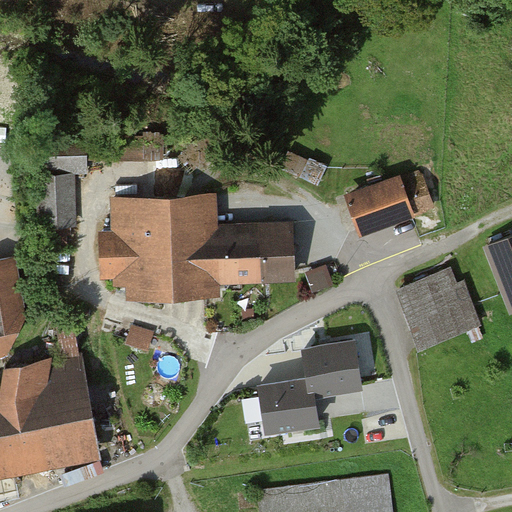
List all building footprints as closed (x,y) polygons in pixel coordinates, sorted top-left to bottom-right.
[(84,142),(39,145),(41,173),(86,171),(84,142)] [(422,171),(350,199),(364,236),(436,208),(422,171)] [(76,179),(44,180),(46,225),(77,224),(76,179)] [(216,195),(112,199),(114,233),(100,234),(102,277),(130,276),(131,295),(217,291),(217,282),(294,279),(292,226),(218,229),(216,195)] [(511,240),(489,249),(511,312),(511,240)] [(0,355),(28,317),(18,259),(0,262),(0,355)] [(314,287),(330,285),(329,268),(312,270),(314,287)] [(457,270),(402,291),(423,346),(479,325),(457,270)] [(0,471),(98,453),(73,325),(55,328),(63,366),(0,378),(0,471)] [(362,385),(355,341),(305,349),(310,378),(262,386),(269,428),(317,420),(313,392),(362,385)] [(337,413),(368,410),(366,392),(335,395),(337,413)] [(394,511),(391,477),(266,491),(268,511),(394,511)]
